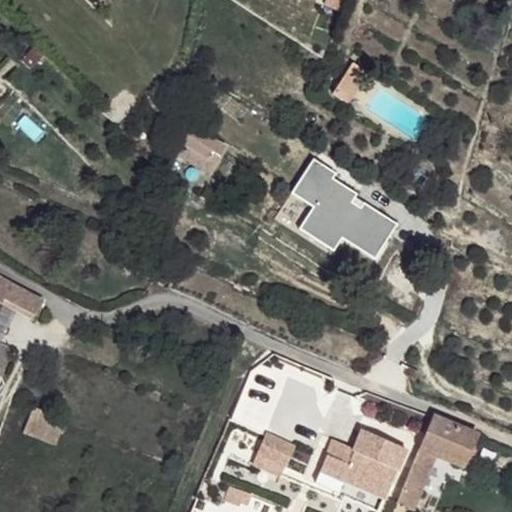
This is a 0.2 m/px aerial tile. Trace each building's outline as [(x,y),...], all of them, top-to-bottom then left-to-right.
[(39,55),(31,48),(18,62),(26,69),(39,55)] [(352,59),(345,67),(361,78),(368,69),(352,59)] [(345,67),(331,90),(346,100),(361,78),(345,67)] [(158,110),(139,104),(135,115),(154,121),(158,110)] [(186,121),(175,136),(198,155),(203,148),(213,155),(221,147),(186,121)] [(175,136),(167,147),(189,165),(198,155),(175,136)] [(0,284),(0,306),(35,320),(42,303),(0,284)] [(0,347),(0,360),(9,364),(15,353),(0,347)] [(0,360),(0,380),(2,382),(9,364),(0,360)] [(423,429),(428,411),(367,393),(361,411),(423,429)] [(58,413),(53,438),(89,448),(95,420),(58,413)] [(433,418),(395,506),(411,511),(412,511),(416,503),(435,458),(464,468),(477,436),(433,418)] [(334,443),(316,484),(336,493),(341,481),(385,500),(404,455),(362,434),(353,450),(334,443)] [(296,449),(266,436),(261,449),(290,461),(296,449)] [(261,449),(256,461),(285,474),(290,461),(261,449)]
